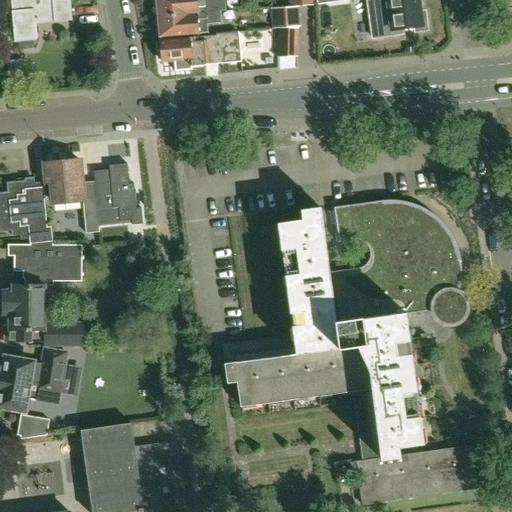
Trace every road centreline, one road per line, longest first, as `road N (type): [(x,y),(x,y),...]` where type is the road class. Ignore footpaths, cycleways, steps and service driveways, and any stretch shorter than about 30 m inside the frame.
road 1 (tertiary): [(135,110),(476,85)]
road 2 (residential): [(511,313),(476,85)]
road 3 (tertiary): [(0,122),(135,110)]
